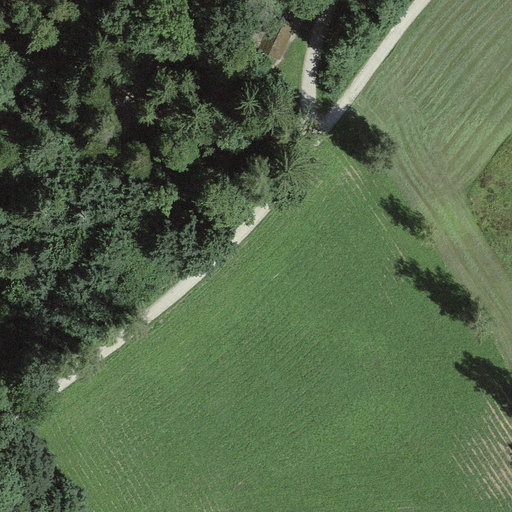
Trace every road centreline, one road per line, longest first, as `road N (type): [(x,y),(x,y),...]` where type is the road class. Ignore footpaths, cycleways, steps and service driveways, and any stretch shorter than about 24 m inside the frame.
road 1 (track): [(0,433),(219,257),(425,0)]
road 2 (track): [(314,146),(313,69),(330,0)]
